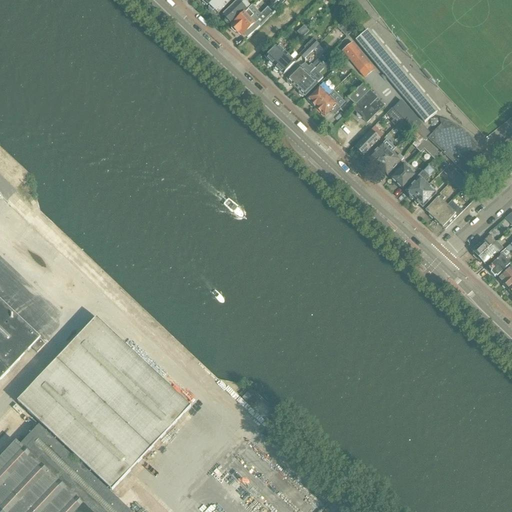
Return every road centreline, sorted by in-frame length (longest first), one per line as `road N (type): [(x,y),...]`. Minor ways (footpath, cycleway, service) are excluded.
road 1 (secondary): [(434,265),(151,0)]
road 2 (unknown): [(163,511),(240,417)]
